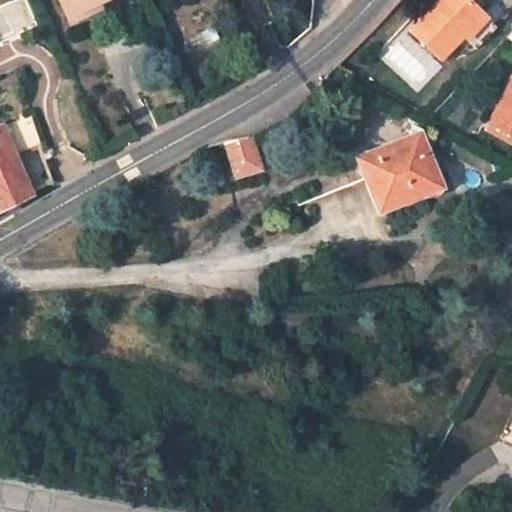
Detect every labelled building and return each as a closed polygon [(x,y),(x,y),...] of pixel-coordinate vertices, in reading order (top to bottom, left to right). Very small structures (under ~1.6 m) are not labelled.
[(56,0),(66,20),(68,24),(76,20),(89,14),(87,9),(100,3),(98,0),(56,0)] [(483,15),(466,0),(439,0),(409,32),(440,60),(463,36),(483,15)] [(100,3),(87,9),(89,14),(102,7),(100,3)] [(463,36),(467,40),(486,19),(483,15),(463,36)] [(511,82),(489,123),(511,136),(511,82)] [(30,117),(13,123),(23,151),(40,145),(30,117)] [(1,127),(0,127),(0,146),(16,187),(25,183),(1,127)] [(420,135),(342,167),(350,184),(366,178),(380,212),(413,198),(411,193),(431,185),(420,158),(427,155),(420,135)] [(230,154),(237,178),(261,170),(250,136),(226,141),(230,154)] [(221,157),(230,154),(226,141),(203,149),(208,161),(221,157)] [(0,211),(30,195),(25,183),(16,187),(0,146),(0,211)] [(173,165),(177,173),(200,161),(196,153),(173,165)] [(431,185),(434,189),(440,187),(427,155),(420,158),(431,185)] [(208,161),(199,164),(202,174),(224,167),(221,157),(208,161)] [(413,198),(434,189),(431,185),(411,193),(413,198)]
